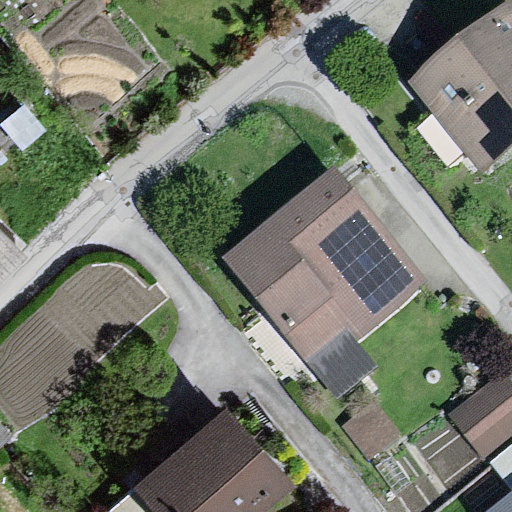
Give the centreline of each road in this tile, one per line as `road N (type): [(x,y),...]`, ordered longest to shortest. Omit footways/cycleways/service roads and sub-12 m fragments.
road 1 (residential): [(287,52),(93,202),(0,296)]
road 2 (residential): [(287,52),(359,128),(511,320)]
